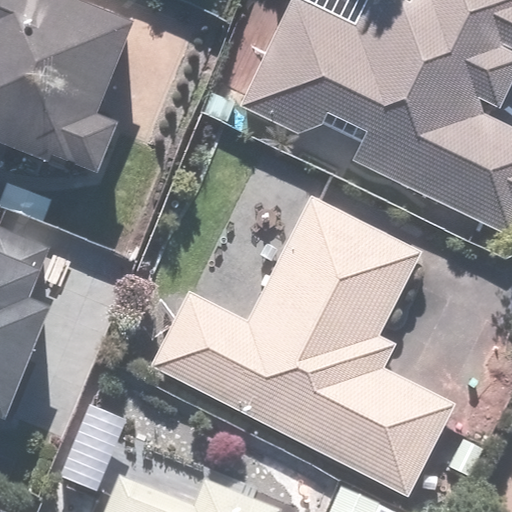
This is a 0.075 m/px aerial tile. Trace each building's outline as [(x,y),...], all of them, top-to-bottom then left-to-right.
[(0,0),(0,167),(85,201),(112,130),(95,123),(126,43),(15,0),(0,0)] [(286,3),(231,116),(501,249),(511,227),(511,133),(492,124),(511,83),(511,67),(506,65),(511,51),(511,0),(408,0),(403,10),(381,0),(361,0),(345,32),(286,3)] [(179,297),(143,373),(399,496),(442,406),(375,373),(387,348),(372,342),(413,255),(295,199),(235,324),(179,297)] [(0,410),(30,319),(10,312),(28,259),(0,249),(0,410)] [(92,495),(120,423),(81,408),(54,480),(92,495)] [(111,476),(96,511),(270,511),(272,507),(204,481),(193,508),(111,476)] [(375,511),(376,510),(332,491),(323,511),(375,511)]
